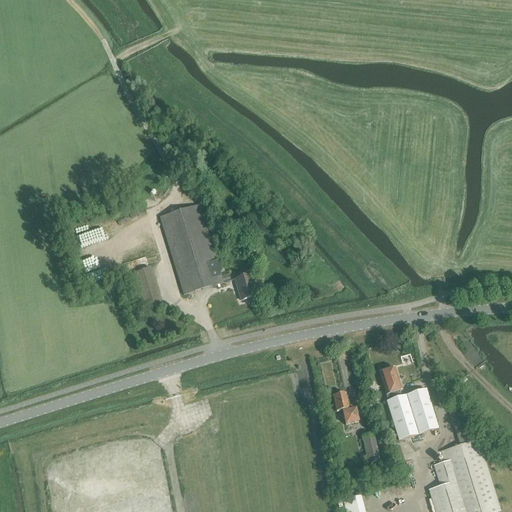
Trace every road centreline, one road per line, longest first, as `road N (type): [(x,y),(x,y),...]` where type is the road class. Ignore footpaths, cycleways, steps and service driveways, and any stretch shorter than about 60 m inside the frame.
road 1 (tertiary): [(0,422),(312,333),(511,307)]
road 2 (track): [(113,62),(177,191),(151,216),(174,302),(202,315),(219,355)]
road 3 (track): [(421,511),(427,452),(445,431),(415,316)]
road 4 (track): [(396,288),(435,313),(453,348),(511,410)]
